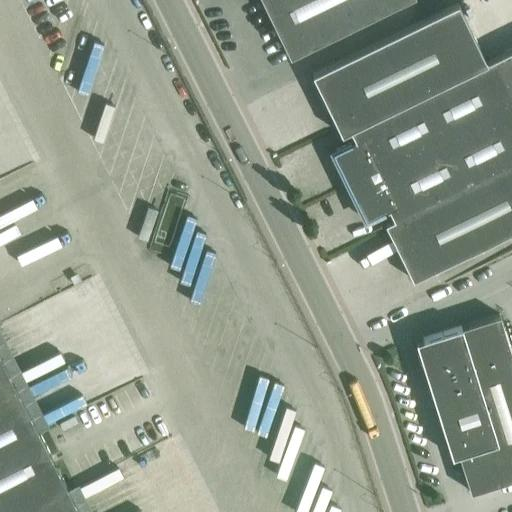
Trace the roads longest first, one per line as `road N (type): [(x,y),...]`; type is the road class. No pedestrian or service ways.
road 1 (tertiary): [(406,511),(367,392),(164,0)]
road 2 (unknown): [(0,33),(226,511)]
road 3 (unknown): [(422,0),(223,114)]
road 4 (unknown): [(329,319),(502,279)]
